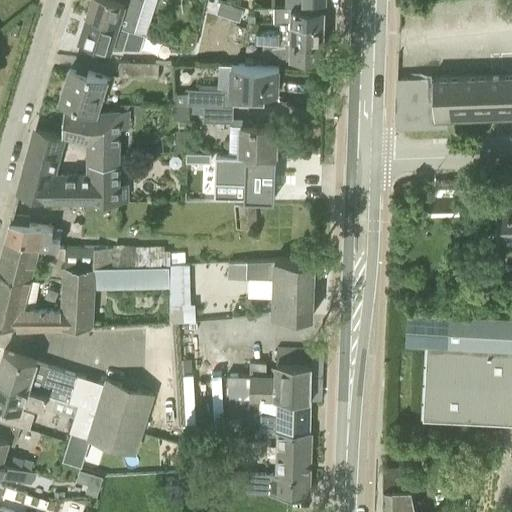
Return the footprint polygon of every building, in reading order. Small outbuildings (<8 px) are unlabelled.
[(119,24),(129,27),(134,29),(143,0),(90,0),(86,13),(119,24)] [(219,1),(216,12),(239,18),(242,7),(219,1)] [(274,21),(280,21),(323,22),(324,6),(286,5),(274,5),(274,21)] [(91,40),(95,42),(112,47),(123,47),(129,27),(119,24),(86,13),(79,37),(80,37),(79,41),(90,44),(91,40)] [(255,39),(262,39),(323,40),(323,22),(280,21),(280,30),(255,29),(255,39)] [(323,56),(323,40),(262,39),(262,54),(279,55),(323,56)] [(158,61),(126,59),(119,60),(118,74),(157,75),(158,61)] [(204,103),(234,103),(250,104),(251,90),(265,91),(279,92),(281,65),(230,63),(230,65),(229,89),(225,89),(188,87),(188,102),(204,103)] [(77,104),(99,108),(109,76),(87,70),(86,73),(69,68),(59,98),(77,104)] [(511,73),(432,76),(399,77),(398,118),(399,120),(402,124),(404,124),(444,123),(444,117),(511,114),(511,73)] [(62,131),(122,145),(122,131),(120,108),(120,106),(99,108),(77,104),(64,103),(62,131)] [(203,119),(232,121),(233,121),(233,116),(234,103),(204,103),(203,119)] [(242,124),(242,122),(242,117),(233,116),(233,121),(232,121),(232,124),(242,124)] [(279,123),(242,122),(242,124),(240,151),(277,153),(279,123)] [(46,201),(101,202),(121,202),(121,197),(122,145),(62,131),(36,124),(18,190),(46,198),(46,201)] [(187,150),(187,162),(212,163),(213,151),(187,150)] [(276,156),(216,155),(216,182),(247,183),(246,198),(274,198),(276,156)] [(507,202),(496,203),(497,243),(511,242),(511,196),(507,196),(507,202)] [(233,228),(257,227),(256,201),(232,203),(233,228)] [(17,329),(62,327),(62,326),(94,324),(95,291),(97,264),(94,264),(94,245),(59,244),(61,237),(51,234),(53,224),(30,221),(30,212),(15,210),(12,219),(10,219),(0,259),(0,320),(17,325),(17,329)] [(94,264),(97,264),(113,264),(113,245),(94,245),(94,264)] [(271,313),(313,314),(315,258),(273,256),(273,257),(250,258),(249,274),(272,275),(271,313)] [(97,264),(95,291),(169,290),(169,263),(113,264),(97,264)] [(169,302),(169,319),(192,318),(191,302),(189,302),(169,302)] [(408,309),(406,340),(428,341),(427,343),(426,343),(425,359),(427,359),(426,364),(425,364),(424,377),(425,377),(425,380),(424,380),(423,396),(424,396),(424,398),(423,398),(422,414),(424,414),(423,416),(503,420),(511,420),(511,314),(413,309),(408,309)] [(310,397),(310,396),(311,347),(277,346),(274,371),(266,371),(266,360),(250,360),(250,373),(226,372),(226,397),(310,397)] [(137,454),(138,450),(153,403),(156,393),(107,377),(106,381),(5,349),(0,362),(0,377),(55,395),(80,403),(72,433),(137,454)] [(0,411),(0,417),(21,424),(29,427),(34,411),(22,407),(25,399),(51,407),(55,395),(0,377),(0,400),(3,401),(0,411)] [(225,427),(279,429),(309,430),(310,397),(226,397),(225,427)] [(0,459),(3,460),(9,441),(15,443),(21,424),(0,417),(0,459)] [(234,489),(307,494),(309,430),(279,429),(278,472),(233,470),(234,489)] [(9,462),(32,469),(34,461),(24,458),(24,457),(12,452),(9,462)] [(35,470),(32,469),(9,462),(3,460),(0,459),(0,477),(2,472),(31,481),(35,470)] [(382,511),(417,511),(411,479),(420,478),(418,466),(408,468),(408,465),(382,465),(382,511)] [(91,489),(100,491),(104,472),(83,467),(81,475),(93,477),(91,489)]
